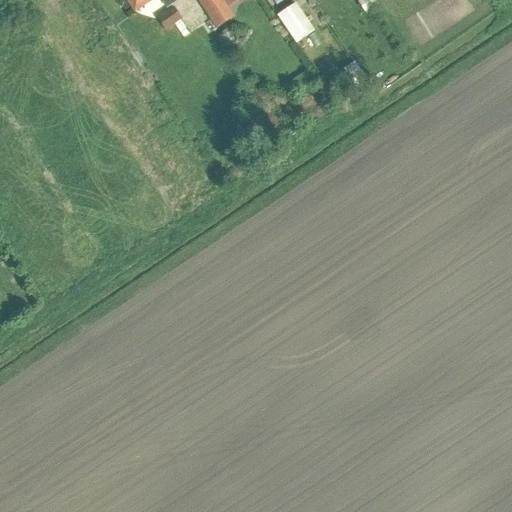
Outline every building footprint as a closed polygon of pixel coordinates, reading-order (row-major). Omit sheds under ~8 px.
[(127,0),(135,12),(152,0),(161,0),(167,9),(180,0),(127,0)] [(197,0),(216,28),(234,16),(223,0),(197,0)] [(370,0),(361,0),(357,3),(364,13),(374,7),(370,0)] [(295,44),(315,31),(296,3),(276,16),(295,44)] [(172,8),(155,20),(164,33),(181,21),(172,8)] [(355,87),(365,80),(354,62),(344,68),(355,87)]
